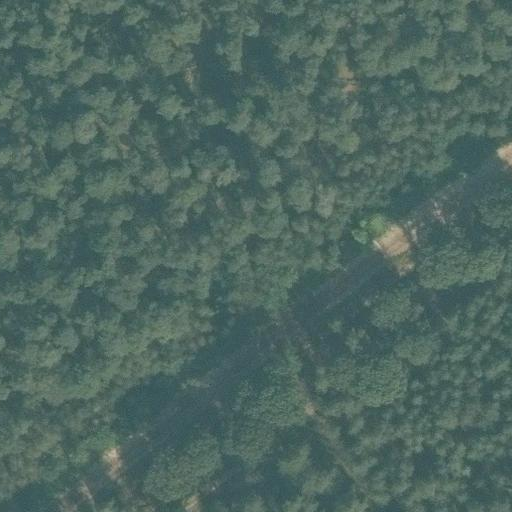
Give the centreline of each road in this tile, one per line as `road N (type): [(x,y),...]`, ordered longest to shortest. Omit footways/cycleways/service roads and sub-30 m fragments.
road 1 (track): [(37,511),(511,139)]
road 2 (track): [(155,511),(511,226)]
road 3 (track): [(366,511),(293,401)]
